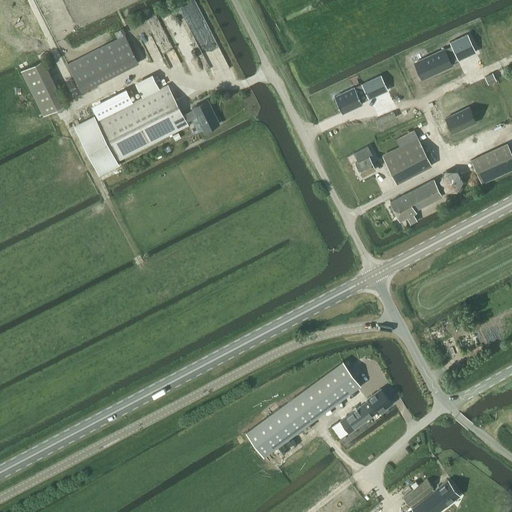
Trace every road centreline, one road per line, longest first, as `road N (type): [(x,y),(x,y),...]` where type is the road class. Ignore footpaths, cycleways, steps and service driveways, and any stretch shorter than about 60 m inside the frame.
road 1 (unclassified): [(0,498),(289,346),(397,318)]
road 2 (primary): [(0,475),(374,275)]
road 3 (unclassified): [(374,275),(234,0)]
road 4 (primary): [(374,275),(511,203)]
